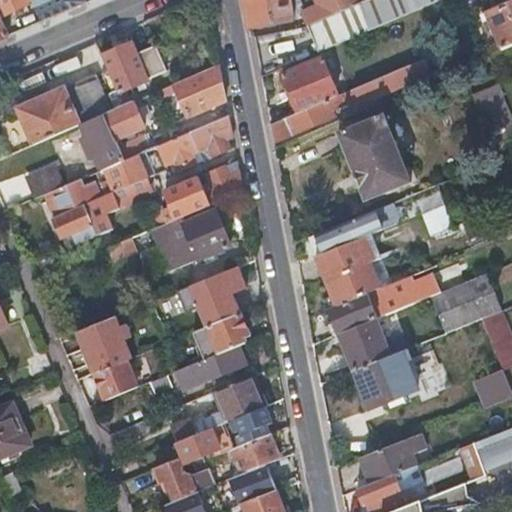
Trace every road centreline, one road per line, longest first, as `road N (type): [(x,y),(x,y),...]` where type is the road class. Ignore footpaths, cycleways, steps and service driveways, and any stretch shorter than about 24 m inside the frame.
road 1 (residential): [(226,0),(326,511)]
road 2 (residential): [(0,216),(122,511)]
road 3 (residential): [(0,61),(147,0)]
